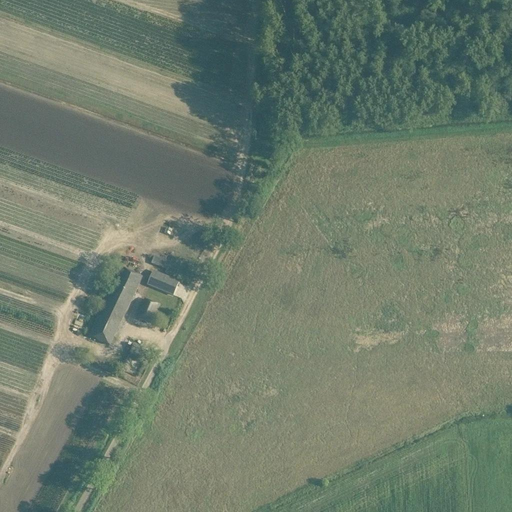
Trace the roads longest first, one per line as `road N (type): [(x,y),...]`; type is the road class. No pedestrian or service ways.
road 1 (track): [(309,0),(312,16),(280,128),(248,175),(172,337)]
road 2 (unclassified): [(79,511),(172,337)]
